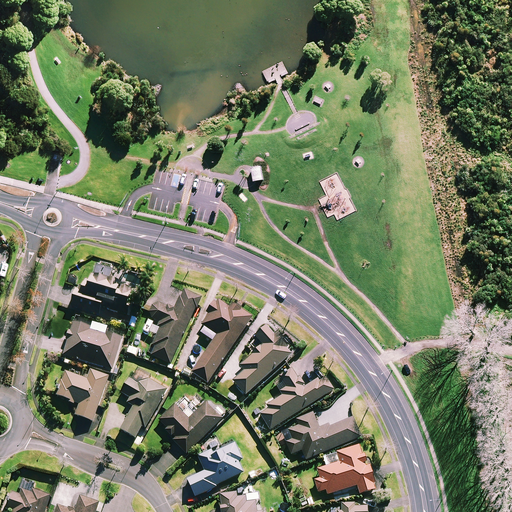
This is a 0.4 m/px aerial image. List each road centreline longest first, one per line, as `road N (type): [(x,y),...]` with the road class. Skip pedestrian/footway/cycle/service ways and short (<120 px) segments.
road 1 (tertiary): [(67,221),(222,257),(311,307),(367,365),(394,410),(425,511)]
road 2 (residential): [(58,232),(15,402)]
road 3 (residential): [(165,511),(127,472),(21,429)]
road 4 (residential): [(0,365),(38,225)]
